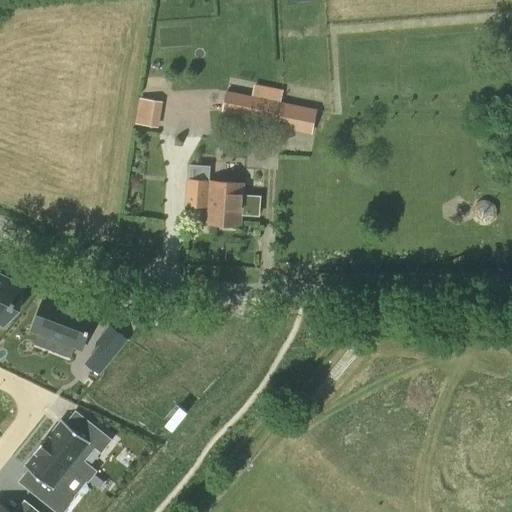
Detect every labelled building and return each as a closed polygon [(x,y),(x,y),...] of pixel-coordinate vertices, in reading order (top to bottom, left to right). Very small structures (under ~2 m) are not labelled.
[(258,99),(259,92),(251,91),(250,97),(226,92),(223,111),(265,119),(264,120),(276,122),(312,129),(315,110),(258,99)] [(159,127),(163,100),(139,97),(136,123),(159,127)] [(239,226),(243,183),(188,179),(186,205),(209,206),(208,223),(239,226)] [(0,323),(19,295),(0,282),(0,323)] [(50,292),(39,326),(88,343),(99,309),(50,292)] [(104,345),(89,363),(102,373),(117,355),(104,345)] [(119,355),(98,382),(109,391),(107,394),(117,402),(128,388),(157,412),(169,396),(160,389),(179,365),(159,349),(141,372),(119,355)] [(171,431),(199,401),(186,389),(159,420),(171,431)] [(48,435),(41,443),(76,472),(89,482),(98,471),(85,461),(95,448),(102,453),(113,439),(88,420),(78,432),(62,419),(49,436),(48,435)] [(35,453),(25,466),(44,482),(34,494),(56,511),(64,511),(76,498),(64,488),(76,472),(41,443),(34,452),(35,453)] [(0,511),(13,511),(0,501),(0,511)]
